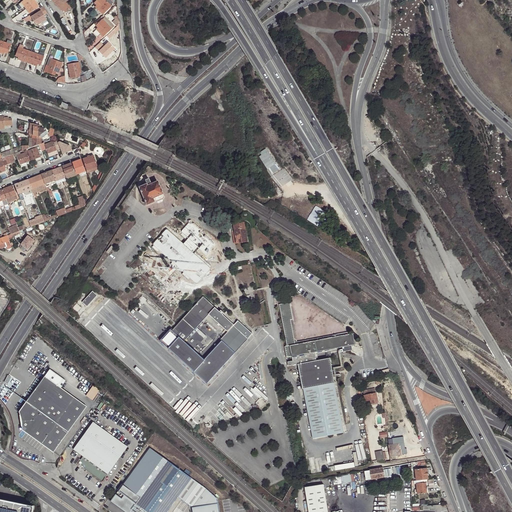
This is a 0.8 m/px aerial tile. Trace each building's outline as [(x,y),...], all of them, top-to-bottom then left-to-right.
[(24,0),(22,2),(24,6),(29,13),(38,6),(33,0),(29,0),(29,1),(28,0),(24,0)] [(98,4),(96,6),(95,7),(102,14),(110,7),(109,6),(103,0),(97,0),(96,1),(98,4)] [(70,8),(65,2),(59,8),(63,11),(64,10),(66,12),(70,8)] [(45,9),(44,7),(40,9),(41,11),(29,17),(34,27),(45,21),(43,16),(48,14),(45,9)] [(104,17),(102,19),(111,29),(114,26),(104,17)] [(111,29),(102,19),(97,24),(99,27),(98,27),(97,29),(101,34),(103,36),(111,29)] [(106,38),(100,43),(103,46),(102,47),(100,49),(104,53),(107,56),(114,48),(106,38)] [(6,43),(0,40),(0,52),(4,54),(5,52),(8,53),(11,45),(6,43)] [(28,62),(31,52),(23,49),(23,46),(19,45),(18,48),(18,47),(14,57),(18,58),(17,59),(28,62)] [(44,56),(31,52),(28,62),(37,66),(38,63),(41,64),(44,56)] [(44,71),(55,75),(56,72),(58,73),(61,63),(51,59),(49,67),(46,66),(44,71)] [(68,65),(70,78),(79,76),(79,73),(81,72),(79,63),(68,65)] [(111,113),(108,118),(118,123),(120,117),(111,113)] [(5,116),(3,116),(4,120),(4,125),(12,124),(12,116),(9,117),(9,116),(5,116)] [(121,117),(120,117),(118,123),(116,126),(116,127),(129,133),(134,123),(121,117)] [(30,124),(30,129),(33,129),(33,132),(30,132),(28,132),(28,135),(33,135),(33,138),(39,138),(39,135),(44,131),(43,128),(40,128),(41,125),(33,124),(30,124)] [(50,133),(51,134),(53,135),(54,131),(62,134),(63,130),(58,128),(52,126),(50,133)] [(37,144),(39,143),(41,143),(41,138),(39,138),(33,138),(29,137),(29,145),(33,145),(33,146),(37,144)] [(72,149),(70,145),(59,141),(57,142),(57,141),(55,140),(53,141),(56,150),(60,148),(62,153),(72,149)] [(48,153),(56,150),(53,141),(44,144),(48,153)] [(31,159),(40,156),(39,152),(37,147),(28,151),(31,159)] [(267,168),(271,176),(282,170),(268,147),(259,152),(261,155),(258,157),(265,169),(267,168)] [(20,163),(30,159),(27,151),(17,155),(20,163)] [(87,169),(98,166),(94,154),(83,158),(87,169)] [(81,158),(72,162),(75,171),(84,168),(81,158)] [(71,163),(62,166),(65,175),(74,172),(71,163)] [(62,166),(52,170),(55,180),(56,181),(62,178),(66,177),(65,175),(62,166)] [(52,170),(41,174),(45,184),(55,180),(52,170)] [(41,174),(28,180),(31,189),(45,184),(41,174)] [(28,180),(15,185),(19,195),(31,189),(28,180)] [(153,198),(163,194),(157,182),(152,184),(150,184),(146,186),(145,184),(138,188),(146,205),(155,201),(153,198)] [(12,186),(3,189),(6,198),(14,196),(16,195),(12,186)] [(31,189),(19,195),(20,197),(30,194),(32,192),(31,189)] [(38,220),(29,223),(31,226),(43,222),(41,215),(37,217),(38,220)] [(243,223),(233,226),(234,231),(236,244),(247,242),(243,223)] [(173,244),(177,240),(179,243),(180,246),(182,246),(183,249),(184,248),(185,251),(187,251),(188,254),(190,253),(190,256),(192,255),(193,258),(194,258),(195,258),(195,261),(197,260),(198,263),(199,263),(201,265),(203,264),(205,267),(209,263),(210,261),(214,257),(211,255),(212,253),(209,252),(210,251),(207,250),(207,248),(204,248),(204,246),(201,245),(202,243),(199,243),(199,241),(196,240),(196,239),(194,238),(194,237),(191,237),(191,235),(188,234),(184,238),(181,236),(183,234),(179,230),(177,229),(176,230),(171,226),(162,235),(173,244)] [(208,269),(205,267),(203,264),(201,265),(199,263),(198,263),(197,260),(195,261),(195,258),(194,258),(190,262),(182,255),(178,260),(180,263),(171,273),(181,283),(183,280),(186,282),(188,280),(191,282),(193,280),(198,284),(203,279),(200,277),(208,269)] [(210,261),(209,263),(214,268),(214,271),(212,273),(217,278),(218,278),(219,276),(220,274),(220,272),(219,270),(217,268),(210,261)] [(208,269),(200,277),(203,279),(210,286),(217,278),(212,273),(214,271),(214,268),(209,263),(205,267),(208,269)] [(82,303),(87,307),(97,296),(92,292),(82,303)] [(208,313),(214,306),(202,295),(171,329),(170,327),(159,339),(206,382),(251,333),(236,319),(232,323),(226,330),(224,328),(221,332),(224,334),(219,339),(221,340),(203,359),(183,340),(208,313)] [(291,320),(293,319),(290,302),(279,304),(287,346),(295,344),(291,320)] [(220,311),(214,306),(208,313),(224,328),(226,330),(232,323),(223,314),(224,313),(221,310),(220,311)] [(297,341),(295,344),(348,334),(347,332),(297,341)] [(292,356),(315,352),(333,349),(342,347),(350,345),(355,345),(353,333),(348,334),(295,344),(287,346),(285,346),(287,357),(292,356)] [(296,364),(299,364),(317,361),(315,354),(315,352),(292,356),(293,360),(288,361),(288,366),(292,365),(296,364)] [(317,361),(299,364),(313,438),(343,432),(330,358),(317,361)] [(45,375),(20,411),(20,413),(21,416),(22,418),(22,421),(23,424),(23,427),(23,429),(54,451),(87,405),(45,375)] [(85,397),(92,400),(99,389),(92,385),(85,397)] [(371,400),(372,404),(378,403),(375,389),(364,391),(366,401),(371,400)] [(260,408),(268,400),(263,395),(255,403),(260,408)] [(87,438),(84,435),(73,450),(83,457),(77,465),(102,483),(127,447),(93,422),(86,432),(89,435),(87,438)] [(399,443),(389,445),(390,450),(390,456),(402,455),(401,449),(400,449),(399,443)] [(150,449),(113,503),(125,511),(167,511),(178,497),(192,507),(192,511),(219,511),(217,498),(206,489),(150,449)] [(384,459),(383,451),(376,452),(377,460),(384,459)] [(408,463),(384,468),(385,473),(394,471),(409,468),(408,463)] [(384,468),(370,470),(371,480),(385,478),(385,473),(384,468)] [(416,469),(417,480),(427,479),(429,479),(427,469),(416,469)] [(418,490),(418,494),(426,493),(428,493),(427,479),(417,480),(415,480),(415,482),(415,483),(417,483),(418,490)] [(328,511),(324,485),(306,488),(308,504),(305,505),(305,511),(328,511)] [(0,511),(13,511),(16,501),(6,499),(8,490),(0,488),(0,511)]
